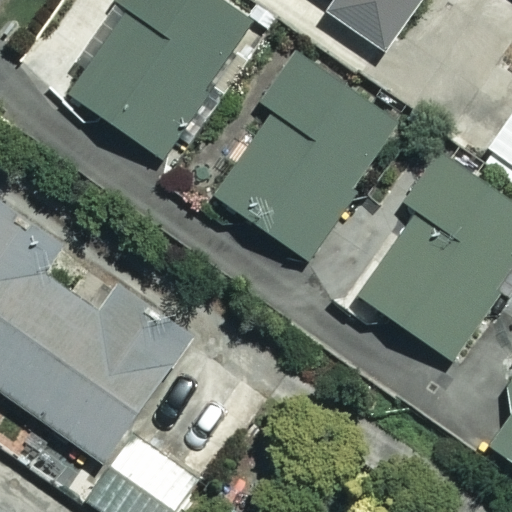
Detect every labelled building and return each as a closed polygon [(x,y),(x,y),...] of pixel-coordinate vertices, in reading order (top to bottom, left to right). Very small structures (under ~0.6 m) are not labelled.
[(254,15),(230,0),(124,0),(129,3),(71,90),(163,152),(254,15)] [(511,0),(325,0),(322,5),(387,48),(419,0),(511,0)] [(402,118),(295,47),(262,97),(275,106),(216,194),(310,256),(402,118)] [(511,108),(479,155),(511,178),(511,108)] [(511,261),(511,195),(437,148),(405,199),(414,204),(360,290),(455,351),(511,261)] [(185,511),(208,479),(125,422),(185,334),(117,287),(102,309),(16,249),(33,223),(0,200),(0,438),(107,511),(185,511)] [(511,380),(477,432),(511,455),(511,380)]
